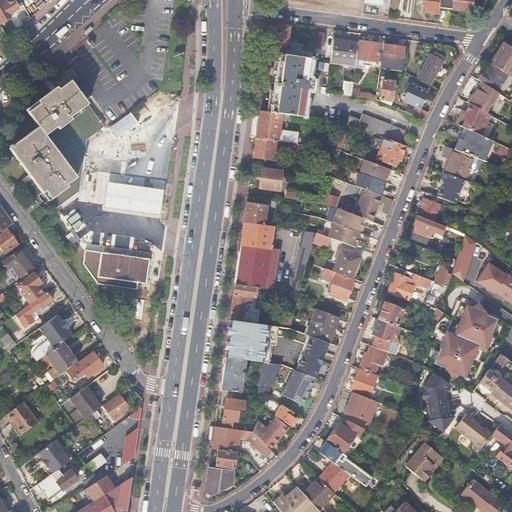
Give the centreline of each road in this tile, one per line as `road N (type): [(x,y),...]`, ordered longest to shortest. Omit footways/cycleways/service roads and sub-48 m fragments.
road 1 (residential): [(481,41),(425,146),(336,387),(294,454),(212,511)]
road 2 (residential): [(175,416),(0,186)]
road 3 (primary): [(216,145),(175,416)]
road 4 (residential): [(481,41),(237,5)]
road 5 (primary): [(213,0),(216,145)]
road 6 (primary): [(216,145),(228,126),(237,5)]
